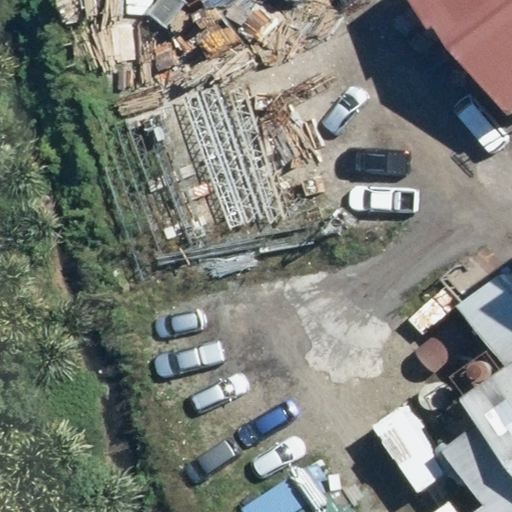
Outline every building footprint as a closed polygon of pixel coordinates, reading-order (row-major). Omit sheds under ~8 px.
[(511,0),(413,0),(505,123),(511,117),(511,0)] [(496,274),(481,253),(451,275),(455,281),(417,309),(438,337),(474,311),(464,297),(496,274)] [(293,402),(275,375),(208,419),(225,445),(293,402)] [(511,397),(475,427),(511,473),(511,397)] [(310,431),(294,408),(231,451),(247,475),(310,431)] [(424,412),(400,429),(446,496),(471,479),(424,412)] [(338,454),(320,430),(259,477),(278,501),(338,454)] [(359,511),(352,501),(337,511),(359,511)]
